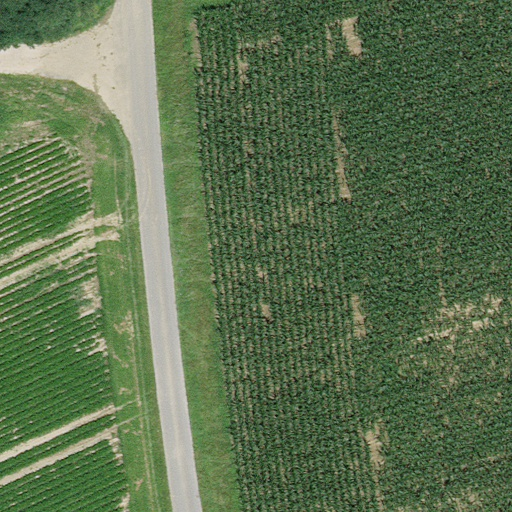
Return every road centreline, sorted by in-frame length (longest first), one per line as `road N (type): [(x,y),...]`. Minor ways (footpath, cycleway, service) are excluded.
road 1 (unclassified): [(138,0),(177,511)]
road 2 (track): [(141,62),(0,55)]
